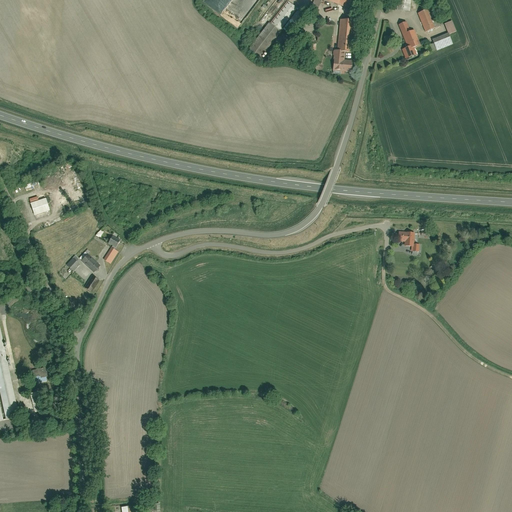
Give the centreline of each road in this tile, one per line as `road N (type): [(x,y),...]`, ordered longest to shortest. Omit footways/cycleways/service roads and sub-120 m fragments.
road 1 (primary): [(0,115),(247,178),(511,202)]
road 2 (unclassified): [(153,242),(206,230),(282,234),(315,214),(348,132),(383,0)]
road 3 (unclassified): [(153,242),(166,256),(206,244),(276,254),(386,227),(384,286),(399,297)]
road 4 (unclassified): [(82,511),(76,348),(115,270),(153,242)]
road 5 (track): [(511,375),(480,362),(399,297)]
